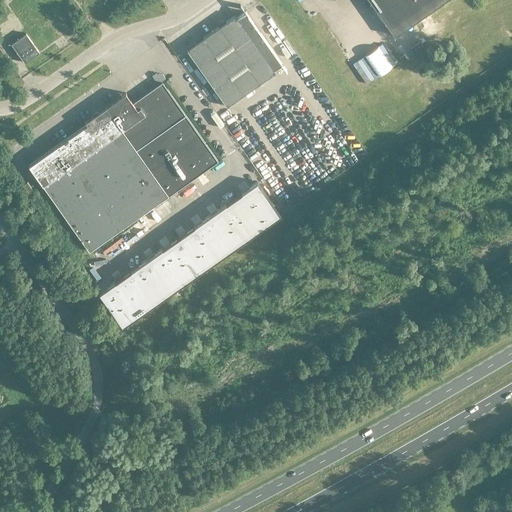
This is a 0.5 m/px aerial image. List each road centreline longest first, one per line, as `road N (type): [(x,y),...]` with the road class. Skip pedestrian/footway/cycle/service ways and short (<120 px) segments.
road 1 (trunk): [(511,352),(227,511)]
road 2 (unclassified): [(43,511),(92,421),(98,378),(12,242)]
road 3 (trunk): [(295,511),(511,393)]
road 4 (unclassified): [(0,110),(112,40),(208,0)]
